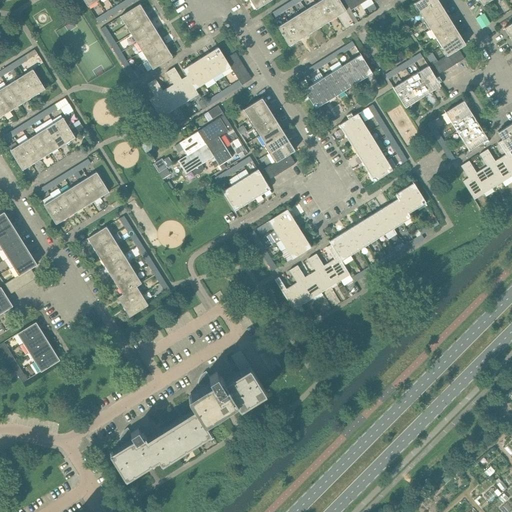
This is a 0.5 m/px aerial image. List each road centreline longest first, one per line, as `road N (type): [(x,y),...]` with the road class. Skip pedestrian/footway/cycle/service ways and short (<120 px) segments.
road 1 (secondary): [(511,295),(295,511)]
road 2 (secondary): [(333,511),(511,332)]
road 3 (residential): [(190,0),(240,29),(328,170)]
road 4 (residential): [(63,443),(239,336)]
road 5 (residential): [(90,308),(0,175)]
road 6 (residential): [(328,170),(354,207),(318,231),(292,191)]
